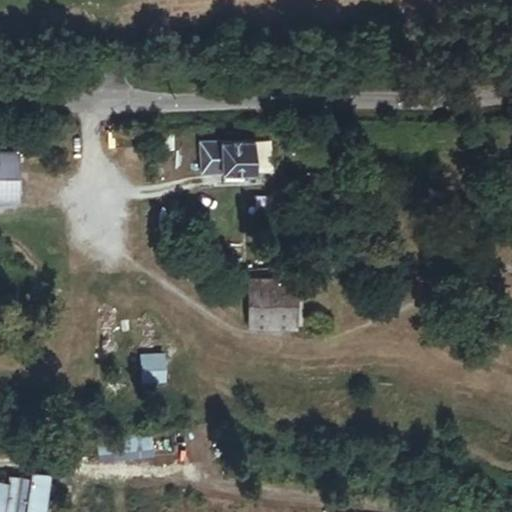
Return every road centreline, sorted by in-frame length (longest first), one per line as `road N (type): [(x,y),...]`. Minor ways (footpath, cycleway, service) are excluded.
road 1 (unclassified): [(0,113),(511,105)]
road 2 (track): [(95,229),(242,336),(334,338),(511,265)]
